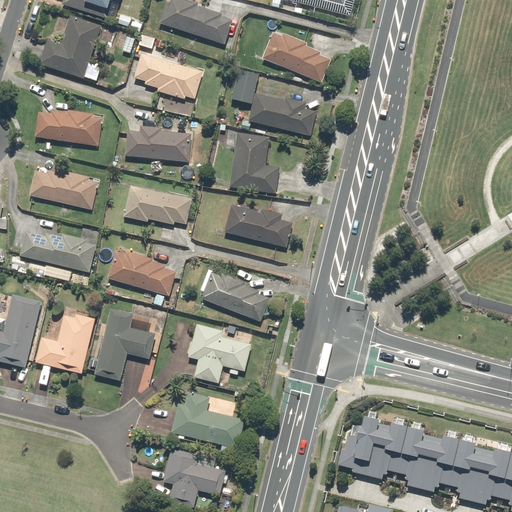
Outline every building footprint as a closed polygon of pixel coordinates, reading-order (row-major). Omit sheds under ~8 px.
[(120,0),(64,0),(63,5),(107,19),(112,0),(113,0),(120,2),(120,0)] [(200,10),(203,0),(167,0),(159,25),(224,46),(232,20),(200,10)] [(48,42),(40,67),(83,81),(84,78),(96,82),(101,69),(88,65),(100,27),(70,17),(60,46),(48,42)] [(142,24),(120,17),(117,27),(139,34),(142,24)] [(274,31),(272,37),(262,60),(320,84),(330,61),(319,56),(320,53),(305,46),(305,44),(274,31)] [(142,36),(139,46),(151,50),(152,47),(162,50),(164,43),(142,36)] [(135,41),(128,38),(123,52),(131,54),(135,41)] [(194,103),(196,95),(202,74),(140,57),(134,79),(147,82),(146,86),(158,90),(157,93),(194,103)] [(305,111),(306,106),(254,94),(252,105),(248,122),(311,137),(316,114),(305,111)] [(98,147),(101,122),(102,120),(91,118),(91,114),(68,111),(68,114),(51,112),(50,115),(39,114),(35,139),(98,147)] [(140,127),(140,134),(127,133),(126,156),(137,157),(137,161),(189,164),(189,160),(191,137),(185,137),(185,134),(161,133),(162,129),(140,127)] [(268,137),(237,134),(231,190),(277,195),(280,169),(265,167),(268,137)] [(59,177),(35,172),(30,198),(93,212),(99,181),(60,172),(59,177)] [(131,188),(125,214),(124,220),(148,225),(148,221),(176,226),(177,224),(188,227),(193,200),(131,188)] [(225,234),(286,249),(292,225),(280,222),(282,215),(261,211),(260,214),(231,208),(225,234)] [(89,273),(96,245),(48,233),(47,238),(27,233),(21,258),(89,273)] [(164,270),(166,264),(115,251),(108,280),(170,296),(176,273),(164,270)] [(259,289),(212,271),(201,300),(262,323),(271,300),(257,295),(259,289)] [(0,364),(26,370),(41,304),(12,298),(4,334),(0,333),(0,364)] [(132,316),(111,311),(94,376),(120,383),(127,355),(149,360),(156,335),(129,329),(132,316)] [(95,323),(70,317),(63,347),(41,341),(35,365),(83,376),(95,323)] [(221,367),(230,369),(229,375),(238,377),(239,371),(245,372),(251,345),(221,339),(223,331),(197,325),(190,358),(197,359),(193,378),(218,383),(221,367)] [(207,414),(210,399),(188,394),(185,409),(177,407),(171,435),(237,450),(243,422),(207,414)] [(511,450),(497,447),(495,457),(475,452),(478,442),(445,434),(443,443),(423,438),(425,429),(390,421),(388,430),(379,427),(381,418),(366,415),(363,424),(358,423),(354,438),(349,436),(346,449),(342,448),(338,463),(354,466),(353,469),(384,476),(385,472),(387,473),(388,468),(406,473),(405,477),(408,477),(407,483),(435,490),(437,484),(439,485),(440,481),(458,485),(457,490),(461,491),(460,496),(487,502),(488,497),(490,498),(491,493),(510,498),(508,508),(511,508),(511,450)] [(171,451),(164,484),(174,486),(170,504),(195,509),(199,491),(220,496),(225,473),(213,470),(215,460),(171,451)] [(391,511),(393,507),(371,502),(369,509),(345,503),(342,511),(391,511)]
